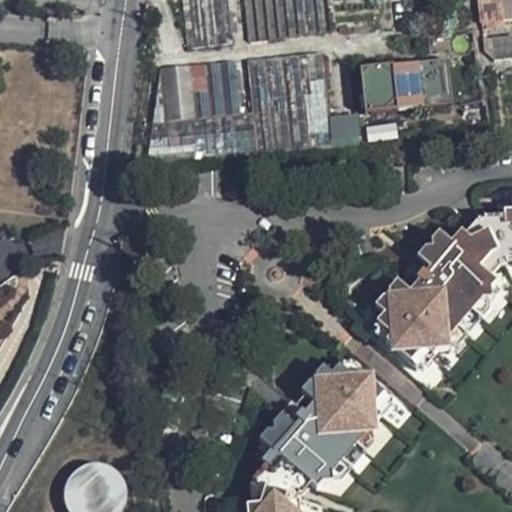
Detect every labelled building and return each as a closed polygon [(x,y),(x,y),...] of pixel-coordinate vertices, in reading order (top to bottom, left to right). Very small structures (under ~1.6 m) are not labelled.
[(226,0),(181,0),(185,43),(231,39),(226,0)] [(327,0),(245,0),(249,37),(331,29),(327,0)] [(485,24),(507,22),(505,2),(482,4),(485,24)] [(511,36),(495,38),(497,59),(511,57),(511,36)] [(414,64),(411,38),(399,39),(402,66),(414,64)] [(158,122),(153,165),(262,156),(371,148),(360,50),(253,60),(258,111),(245,112),(240,60),(209,63),(210,78),(197,79),(195,65),(165,67),(170,120),(158,122)] [(210,78),(209,63),(195,65),(197,79),(210,78)] [(511,204),(506,206),(507,217),(507,227),(491,235),(475,243),(467,236),(463,233),(452,244),(442,235),(435,244),(435,250),(428,250),(421,260),(424,264),(415,276),(421,281),(411,292),(400,283),(392,292),(392,298),(387,298),(379,308),(388,316),(381,324),(394,336),(389,341),(415,364),(428,350),(437,357),(442,351),(450,351),(450,347),(450,342),(483,303),(489,303),(495,302),(494,292),(499,285),(494,280),(483,270),(493,257),(501,254),(511,253),(511,204)] [(483,220),(491,235),(507,227),(507,217),(483,220)] [(483,220),(467,236),(475,243),(491,235),(483,220)] [(506,266),(511,265),(511,253),(501,254),(506,266)] [(494,280),(506,266),(501,254),(493,257),(483,270),(494,280)] [(490,310),(489,303),(483,303),(450,342),(450,347),(459,347),(490,310)] [(394,336),(381,324),(376,330),(389,341),(394,336)] [(424,372),(437,357),(428,350),(415,364),(424,372)] [(365,372),(350,359),(344,366),(359,378),(365,372)] [(375,410),(389,393),(365,372),(359,378),(344,366),(336,374),(326,366),(319,375),(320,382),(313,383),(306,391),(319,401),(309,413),(304,409),(293,420),(285,414),(277,423),(279,430),(271,432),(265,439),(275,448),(265,460),(271,466),(277,471),(270,490),(265,504),(255,505),(249,506),(249,511),(296,511),(295,494),(299,483),(303,475),(314,484),(320,489),(324,484),(336,483),(335,475),(368,436),(376,435),(379,435),(378,424),(384,417),(375,410)] [(398,401),(389,393),(375,410),(384,417),(398,401)] [(377,442),(376,435),(368,436),(335,475),(336,483),(344,481),(377,442)] [(117,511),(129,481),(82,462),(63,510),(69,511),(117,511)] [(255,487),(255,505),(265,504),(270,490),(277,471),(271,466),(255,487)] [(308,511),(306,496),(314,484),(303,475),(299,483),(295,494),(296,511),(308,511)]
